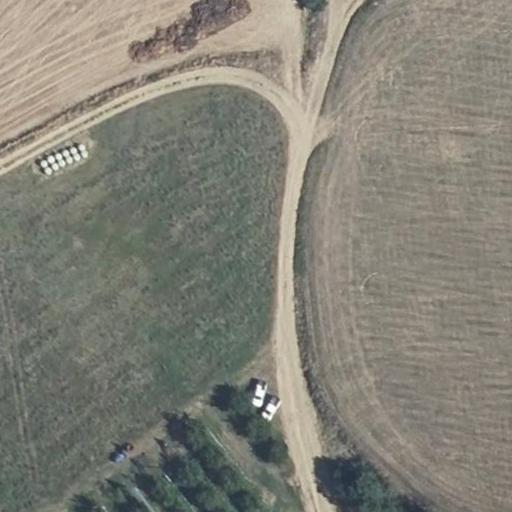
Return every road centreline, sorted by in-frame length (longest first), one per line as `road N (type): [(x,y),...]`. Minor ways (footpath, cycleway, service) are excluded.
road 1 (track): [(301,138),(286,292),(288,368),(322,511)]
road 2 (track): [(0,165),(181,77),(252,77),(292,110),(301,138)]
road 3 (track): [(341,17),(301,138)]
